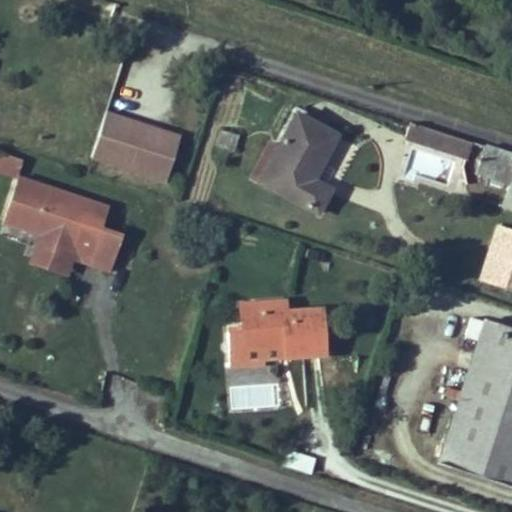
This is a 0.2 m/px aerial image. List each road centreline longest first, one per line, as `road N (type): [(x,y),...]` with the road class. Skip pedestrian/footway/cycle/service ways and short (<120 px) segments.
road 1 (unknown): [(511,147),(47,0)]
road 2 (residential): [(0,390),(370,511)]
